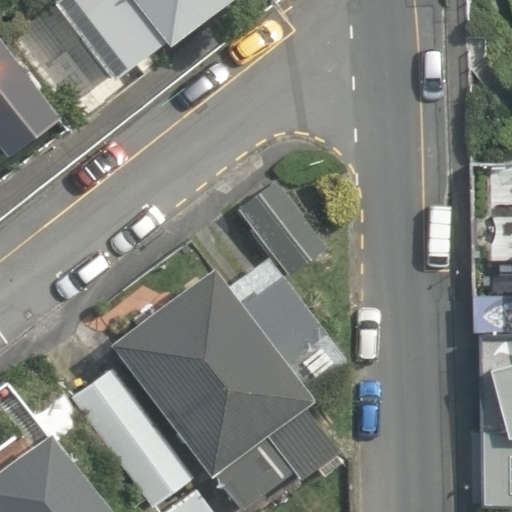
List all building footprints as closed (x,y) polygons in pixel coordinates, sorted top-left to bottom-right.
[(62,0),(120,74),(164,40),(171,49),(234,0),(62,0)] [(0,153),(1,154),(53,113),(0,45),(0,153)] [(271,179),(234,207),(287,274),(323,245),(271,179)] [(340,353),(264,254),(222,288),(205,266),(105,343),(206,476),(211,472),(239,509),(289,470),(296,479),(334,449),(298,404),(307,398),(299,388),(340,353)] [(511,509),(511,343),(477,343),(479,509),(511,509)] [(152,508),(194,475),(109,365),(69,397),(152,508)] [(104,511),(42,430),(0,462),(0,511),(104,511)] [(211,511),(194,488),(163,511),(211,511)]
